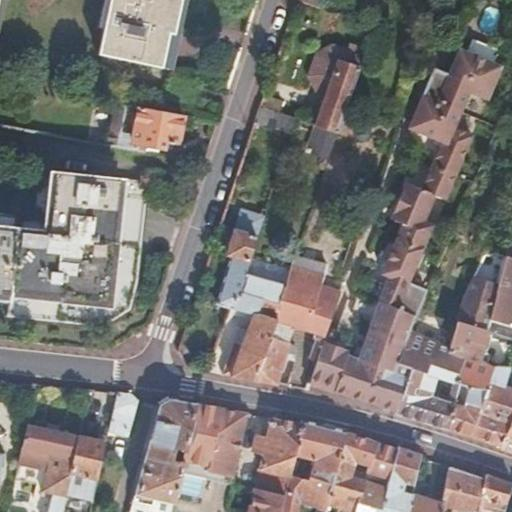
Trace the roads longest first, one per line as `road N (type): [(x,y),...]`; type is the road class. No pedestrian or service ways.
road 1 (residential): [(151,375),(280,0)]
road 2 (residential): [(511,470),(151,375)]
road 3 (residential): [(151,375),(0,360)]
